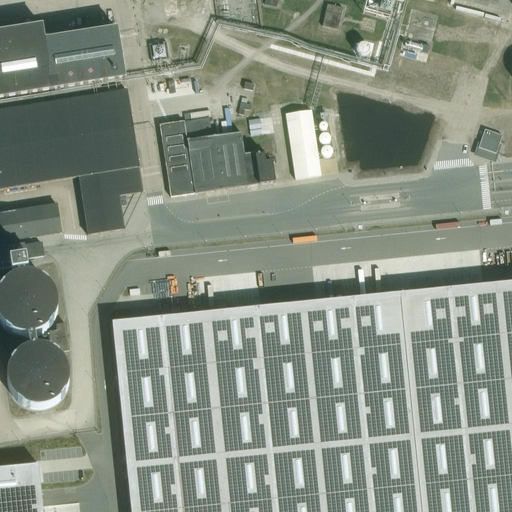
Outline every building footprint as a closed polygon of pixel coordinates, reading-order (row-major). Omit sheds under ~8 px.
[(337,30),(342,8),(326,4),(321,26),(337,30)] [(0,98),(124,78),(116,29),(44,40),(41,26),(0,32),(0,98)] [(165,43),(148,45),(151,67),(168,64),(165,43)] [(369,49),(354,49),(353,62),(369,63),(369,49)] [(243,90),(252,92),(253,85),(244,83),(243,90)] [(0,190),(78,178),(87,236),(123,230),(119,206),(125,205),(124,196),(140,193),(137,168),(138,168),(126,91),(54,102),(0,110),(0,190)] [(311,111),(285,115),(295,180),(320,177),(311,111)] [(159,126),(162,145),(170,198),(249,187),(244,156),(240,133),(216,136),(213,118),(159,126)] [(496,160),(503,135),(485,130),(478,155),(496,160)] [(275,183),(272,163),(265,164),(264,155),(256,157),(256,154),(244,156),(249,187),(275,183)] [(0,243),(36,237),(60,233),(56,204),(0,213),(0,243)] [(56,302),(55,301),(55,299),(55,297),(54,295),(53,293),(52,291),(50,288),(49,287),(47,285),(44,283),(42,281),(41,280),(39,280),(37,278),(35,278),(32,277),(29,277),(27,276),(24,276),(24,272),(27,272),(25,259),(42,257),(40,244),(0,249),(0,263),(9,262),(11,274),(17,273),(17,277),(15,278),(14,278),(11,279),(9,281),(7,282),(6,283),(5,284),(4,285),(2,286),(1,288),(0,289),(0,324),(1,325),(2,327),(4,329),(5,330),(7,332),(9,333),(11,334),(13,335),(15,336),(17,337),(20,337),(21,338),(24,338),(27,338),(29,350),(27,350),(25,351),(22,352),(21,353),(19,354),(17,356),(15,358),(14,359),(13,360),(11,362),(10,363),(9,365),(8,367),(8,369),(7,372),(7,374),(6,376),(6,377),(6,380),(6,381),(6,383),(7,385),(7,387),(7,389),(8,391),(9,392),(10,394),(11,396),(11,397),(13,398),(13,399),(15,401),(16,403),(18,404),(19,405),(21,406),(22,407),(24,408),(26,408),(28,409),(30,410),(32,410),(34,410),(35,410),(37,410),(39,410),(41,410),(43,410),(44,410),(46,409),(48,408),(50,408),(51,407),(53,406),(54,405),(56,404),(57,403),(59,401),(61,399),(62,398),(63,396),(64,394),(65,393),(65,391),(66,389),(67,387),(67,386),(67,384),(68,382),(68,381),(68,379),(68,378),(68,376),(67,374),(67,372),(66,370),(66,368),(65,367),(64,365),(64,364),(62,362),(61,360),(60,359),(58,357),(57,356),(55,354),(53,353),(51,352),(49,351),(47,350),(46,350),(44,349),(41,349),(39,349),(37,349),(36,349),(34,337),(36,336),(39,334),(42,333),(44,331),(46,330),(48,328),(49,326),(50,325),(52,323),(53,320),(54,319),(54,317),(55,315),(56,313),(56,312),(56,310),(56,309),(56,308),(56,306),(56,305),(56,303),(56,302)] [(511,511),(511,282),(111,323),(130,511),(511,511)] [(64,324),(62,324),(54,326),(55,332),(47,333),(48,338),(46,339),(47,343),(48,342),(49,348),(57,347),(58,353),(69,351),(64,324)] [(43,511),(39,466),(0,469),(0,511),(43,511)]
